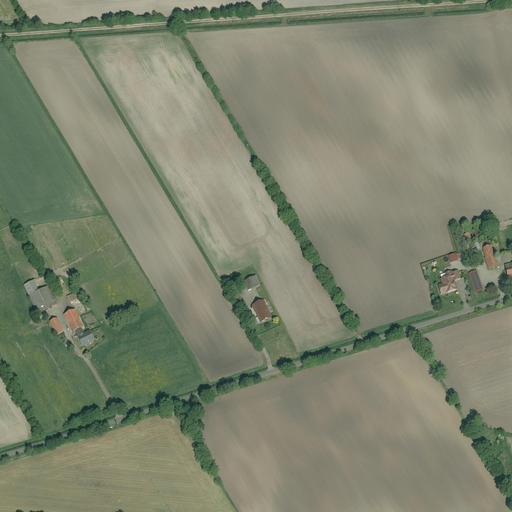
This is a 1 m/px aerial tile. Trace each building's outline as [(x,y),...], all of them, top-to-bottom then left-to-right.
[(481,248),(488,270),(499,266),(492,245),(481,248)] [(450,274),(450,276),(441,279),(443,285),(438,286),(441,295),(456,291),(454,283),(462,280),(459,271),(450,274)] [(469,274),(475,293),(484,290),(478,271),(469,274)] [(244,281),(249,291),(260,285),(255,276),(244,281)] [(34,282),(24,286),(37,315),(57,307),(49,286),(38,291),(34,282)] [(76,292),(66,297),(69,304),(79,299),(76,292)] [(265,302),(253,307),(259,323),(272,318),(265,302)] [(71,332),(75,331),(82,348),(95,342),(90,332),(83,335),(74,312),(65,316),(71,332)] [(58,319),(49,323),(55,336),(64,332),(58,319)]
